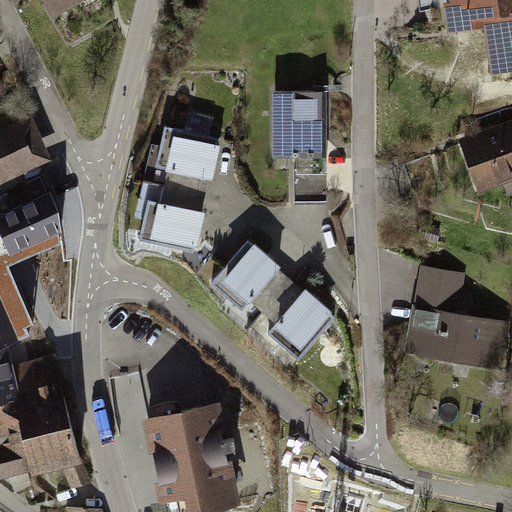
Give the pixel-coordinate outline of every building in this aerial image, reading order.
[(49,0),(57,12),(78,0),(49,0)] [(511,0),(456,0),(458,12),(475,10),(476,18),(497,15),(505,69),(511,68),(511,0)] [(326,91),(275,91),(275,155),(298,155),(298,169),(296,169),(296,201),(328,201),(328,169),(326,169),(326,91)] [(511,124),(466,142),(482,187),(511,175),(511,124)] [(21,126),(0,134),(0,177),(37,162),(21,126)] [(221,138),(167,126),(157,166),(164,167),(160,184),(203,194),(207,177),(212,178),(221,138)] [(433,155),(405,165),(415,193),(443,183),(433,155)] [(203,194),(160,184),(156,201),(150,199),(141,238),(195,250),(204,211),(199,210),(203,194)] [(0,206),(0,217),(1,219),(9,241),(65,219),(51,187),(0,206)] [(1,219),(0,219),(0,478),(15,488),(30,481),(25,468),(33,468),(11,371),(5,345),(32,338),(20,290),(9,241),(1,219)] [(261,315),(290,283),(277,271),(280,268),(250,241),(213,282),(243,309),(248,303),(261,315)] [(462,274),(425,267),(420,296),(457,303),(462,274)] [(303,293),(290,283),(261,315),(274,326),(270,332),(300,358),(337,317),(306,289),(303,293)] [(507,323),(419,307),(416,326),(428,328),(424,351),(499,364),(507,323)] [(55,359),(11,371),(33,468),(65,460),(75,486),(92,481),(81,458),(63,385),(62,386),(55,359)] [(217,404),(150,418),(169,511),(183,511),(237,501),(226,450),(237,448),(235,438),(224,440),(217,404)]
